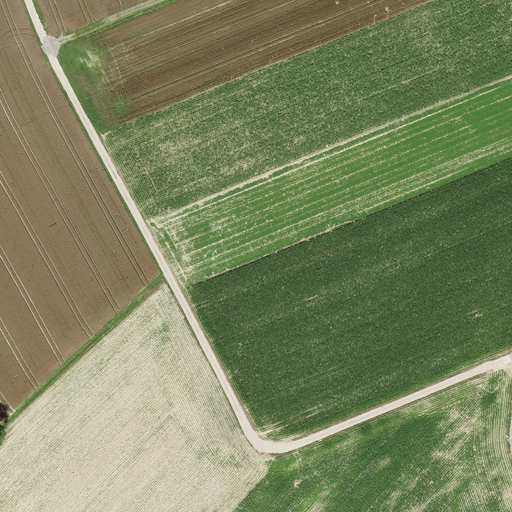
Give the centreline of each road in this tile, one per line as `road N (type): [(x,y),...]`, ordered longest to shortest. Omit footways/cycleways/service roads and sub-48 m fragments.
road 1 (track): [(511,351),(277,448),(260,443),(46,46),(29,0)]
road 2 (track): [(166,271),(0,431)]
road 3 (track): [(46,46),(160,0)]
